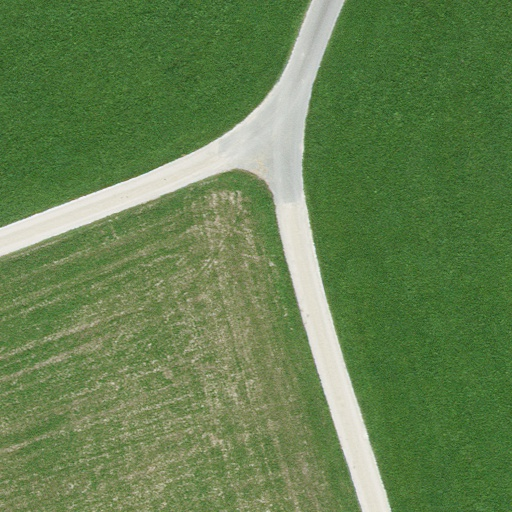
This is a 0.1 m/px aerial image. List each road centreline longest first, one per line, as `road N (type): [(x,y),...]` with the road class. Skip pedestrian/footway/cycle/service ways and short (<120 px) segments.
road 1 (track): [(274,103),(329,371),(375,511)]
road 2 (track): [(0,212),(274,103)]
